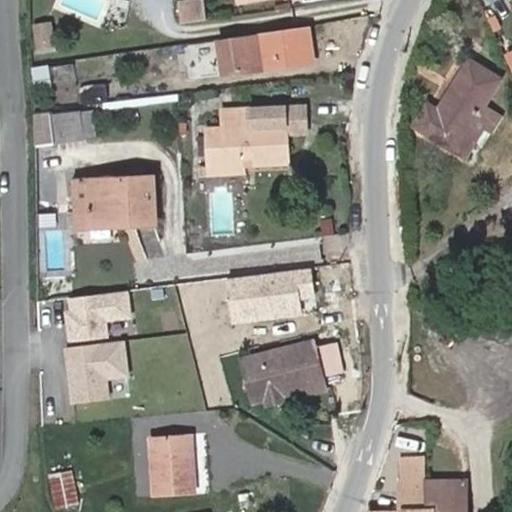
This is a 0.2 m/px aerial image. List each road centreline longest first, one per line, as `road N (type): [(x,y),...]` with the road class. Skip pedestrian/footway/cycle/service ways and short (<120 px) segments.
road 1 (residential): [(358,511),(390,419),(386,130),(402,16),(414,0)]
road 2 (residential): [(0,480),(8,471),(4,0)]
